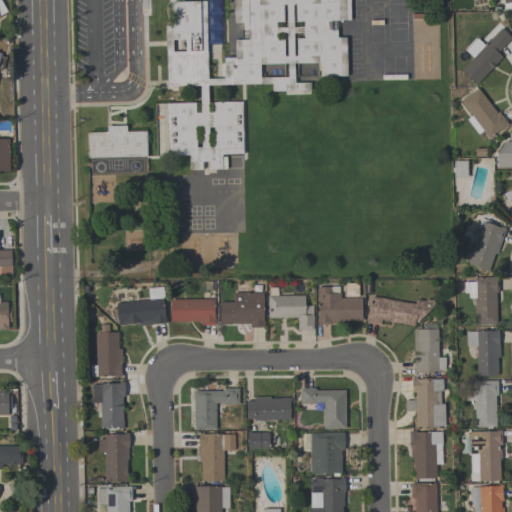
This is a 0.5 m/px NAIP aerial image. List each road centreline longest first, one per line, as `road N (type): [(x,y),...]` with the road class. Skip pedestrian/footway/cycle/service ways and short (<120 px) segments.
road 1 (residential): [(161,364),(371,362)]
road 2 (primary): [(41,0),(46,202)]
road 3 (residential): [(371,362),(376,511)]
road 4 (residential): [(161,364),(163,511)]
